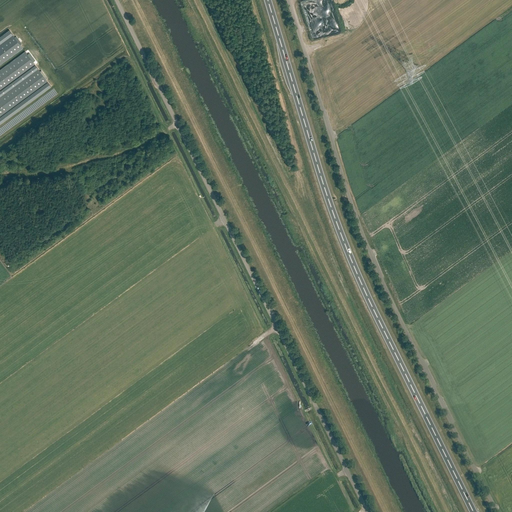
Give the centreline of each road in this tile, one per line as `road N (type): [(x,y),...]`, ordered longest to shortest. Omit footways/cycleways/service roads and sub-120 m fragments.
road 1 (unclassified): [(367,511),(116,0)]
road 2 (unclassified): [(495,511),(362,236),(288,0)]
road 3 (trunk): [(473,511),(340,231),(268,0)]
road 4 (track): [(177,124),(119,154),(55,171),(0,173)]
